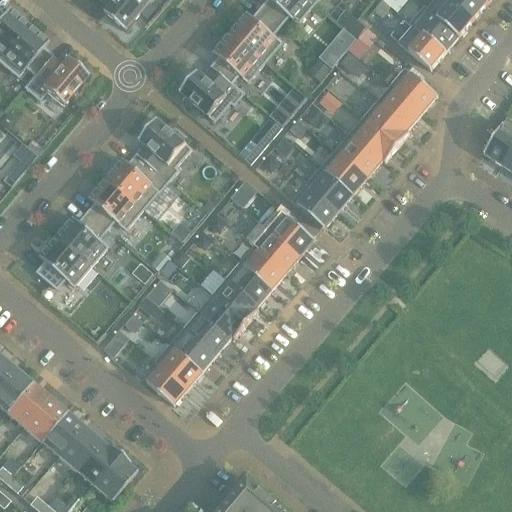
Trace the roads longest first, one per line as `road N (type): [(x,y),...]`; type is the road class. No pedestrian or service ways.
road 1 (unclassified): [(232,432),(448,184)]
road 2 (residential): [(201,466),(0,292)]
road 3 (residential): [(135,81),(0,241)]
road 4 (unclassified): [(448,184),(459,107),(511,38)]
road 5 (residential): [(135,81),(40,0)]
road 6 (residential): [(328,511),(232,432)]
